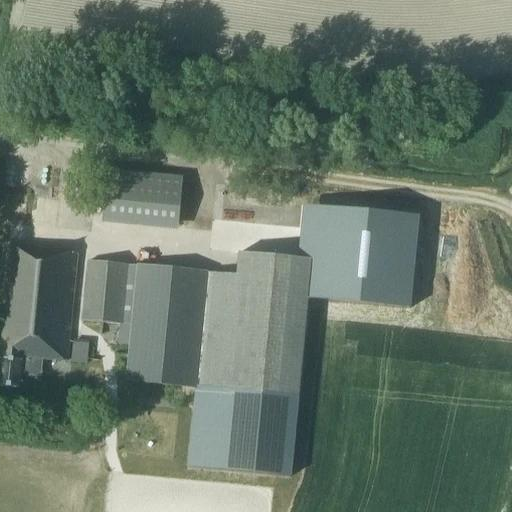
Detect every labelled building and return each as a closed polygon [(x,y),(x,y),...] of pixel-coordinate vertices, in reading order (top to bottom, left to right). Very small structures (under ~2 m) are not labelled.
[(178,225),(181,193),(182,181),(105,173),(101,218),(178,225)] [(315,208),(310,261),(306,300),(407,310),(415,217),(315,208)] [(66,363),(76,255),(7,247),(0,318),(0,334),(1,335),(0,350),(0,387),(18,389),(20,377),(41,379),(42,360),(66,363)] [(290,476),(310,261),(238,254),(235,276),(137,267),(126,382),(196,389),(188,469),(290,476)] [(121,326),(127,266),(88,262),(82,322),(121,326)] [(87,365),(88,344),(72,343),(71,364),(87,365)]
